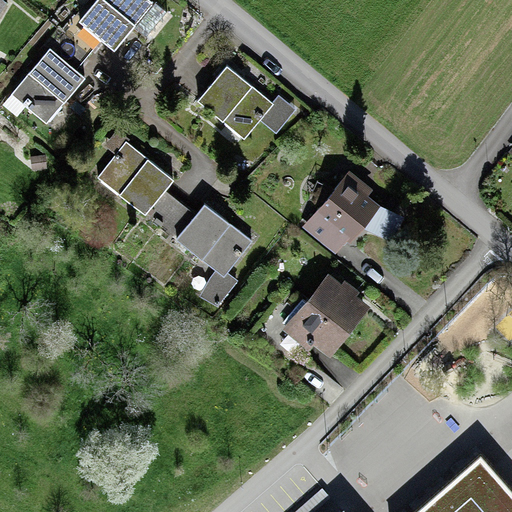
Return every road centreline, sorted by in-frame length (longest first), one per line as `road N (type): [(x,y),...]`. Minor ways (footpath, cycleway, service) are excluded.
road 1 (residential): [(225,511),(303,446),(499,238)]
road 2 (residential): [(200,0),(444,192)]
